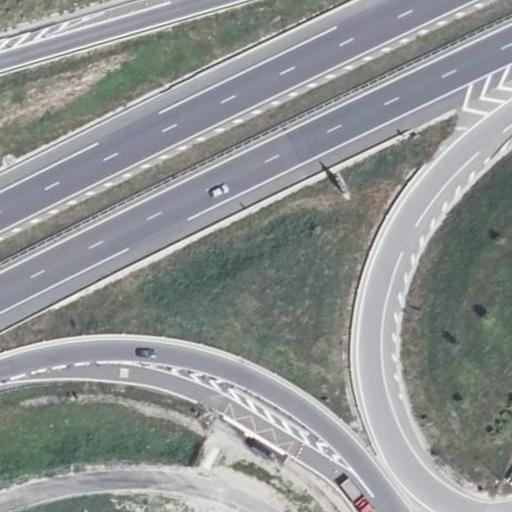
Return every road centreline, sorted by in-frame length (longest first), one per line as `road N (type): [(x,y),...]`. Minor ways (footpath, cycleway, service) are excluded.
road 1 (motorway): [(0,295),(511,46)]
road 2 (motorway): [(436,0),(0,212)]
road 3 (motorway): [(466,511),(417,479),(390,438),(373,380),(371,334),(387,266),(419,203),(511,115)]
road 4 (motorway): [(0,370),(102,351),(221,367),(323,426),(383,511)]
road 5 (motorway): [(208,0),(0,60)]
